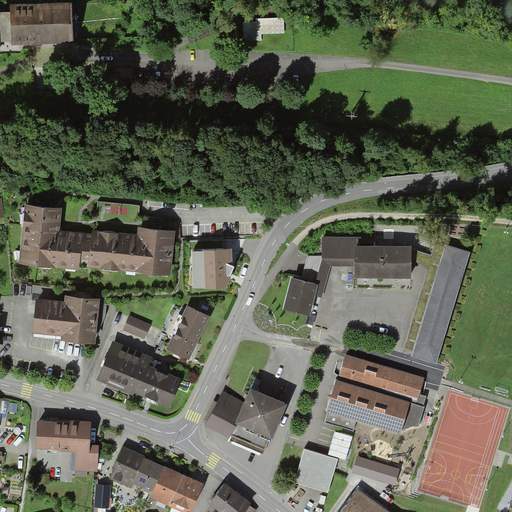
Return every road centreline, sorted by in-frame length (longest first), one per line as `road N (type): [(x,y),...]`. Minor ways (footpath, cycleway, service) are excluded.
road 1 (residential): [(0,71),(38,58),(305,59),(511,80)]
road 2 (tertiary): [(511,172),(359,191),(309,207),(273,243),(234,330)]
road 3 (track): [(246,303),(294,243),(331,218),(511,223)]
road 4 (secondary): [(0,384),(180,431)]
road 5 (secondary): [(180,431),(280,511)]
